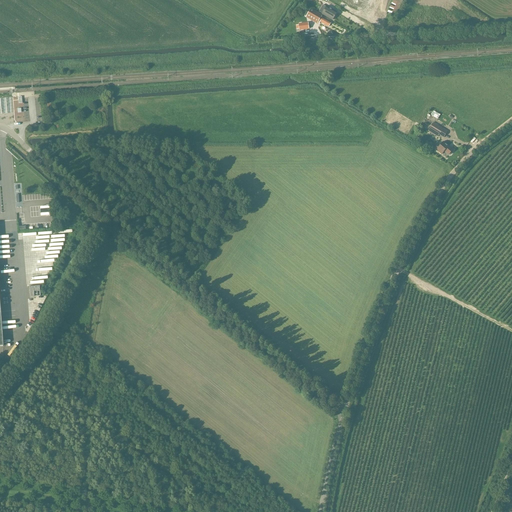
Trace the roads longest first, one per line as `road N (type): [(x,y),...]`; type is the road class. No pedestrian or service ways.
road 1 (unclassified): [(342,413),(6,129)]
road 2 (unclassified): [(342,413),(367,331),(410,245),(441,196),(511,124)]
road 3 (unclassified): [(247,44),(511,28)]
road 4 (unknown): [(8,214),(18,335)]
